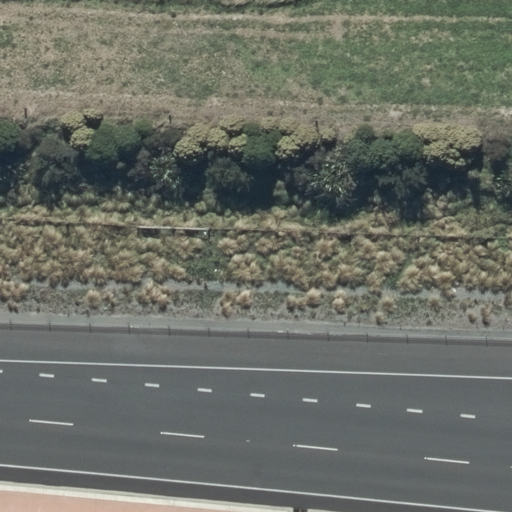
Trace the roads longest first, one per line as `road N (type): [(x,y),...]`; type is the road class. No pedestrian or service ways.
road 1 (motorway): [(0,422),(511,463)]
road 2 (motorway): [(0,413),(511,419)]
